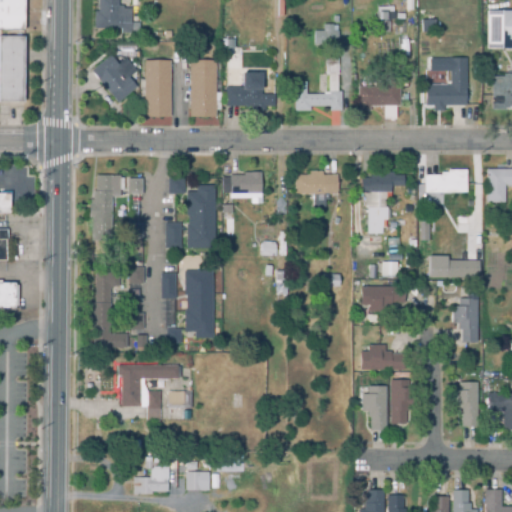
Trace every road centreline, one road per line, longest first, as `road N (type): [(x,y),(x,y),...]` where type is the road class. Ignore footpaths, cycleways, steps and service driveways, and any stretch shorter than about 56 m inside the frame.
road 1 (tertiary): [(58,511),(61,0)]
road 2 (residential): [(511,145),(0,144)]
road 3 (residential): [(511,457),(381,464)]
road 4 (residential): [(435,456),(427,333)]
